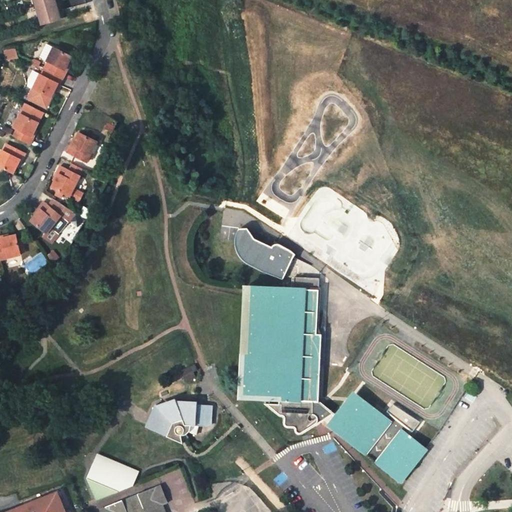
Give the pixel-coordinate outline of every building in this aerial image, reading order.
[(34,0),(42,24),(60,19),(58,11),(61,10),(58,0),(55,0),(54,0),(34,0)] [(68,62),(71,56),(54,48),(47,44),(39,58),(47,62),(50,64),(47,70),(44,68),(40,74),(34,71),(29,80),(28,86),(33,89),(51,97),(54,91),(59,83),(61,84),(67,72),(64,71),(68,62)] [(39,122),(21,113),(14,127),(17,129),(13,137),(30,145),(34,138),(31,137),(35,129),(39,122)] [(98,142),(79,133),(76,140),(72,148),(70,147),(67,153),(87,163),(98,142)] [(26,154),(9,145),(6,152),(4,151),(3,150),(0,155),(0,166),(13,173),(20,158),(23,160),(26,154)] [(73,164),(69,170),(80,176),(83,169),(73,164)] [(69,170),(61,165),(58,171),(60,172),(56,180),(52,188),(70,197),(78,201),(82,193),(74,189),(80,176),(69,170)] [(48,206),(43,201),(39,207),(41,208),(36,215),(31,221),(47,234),(43,239),(52,245),(58,237),(50,231),(61,216),(69,222),(76,213),(54,199),(48,206)] [(237,250),(282,276),(293,257),(281,249),(281,248),(281,246),(280,244),(278,243),(275,243),(273,243),(272,245),(244,229),(240,231),(238,232),(236,235),(234,238),(234,240),(234,244),(235,247),(237,250)] [(0,259),(20,254),(16,235),(9,237),(1,239),(0,236),(0,235),(0,259)] [(314,362),(314,356),(320,357),(321,333),(315,333),(315,326),(321,326),(322,308),(317,308),(318,277),(295,275),(294,288),(248,285),(247,297),(244,398),(248,398),(264,399),(264,402),(272,403),(273,408),(278,412),(285,416),(284,421),(285,424),(288,424),(292,424),(295,427),(298,431),(301,431),(316,421),(315,424),(322,425),(332,412),(318,401),(320,363),(314,362)] [(194,380),(191,374),(195,372),(192,367),(189,369),(188,369),(180,373),(186,384),(194,380)] [(335,430),(397,477),(421,445),(406,433),(409,428),(387,411),(384,416),(358,395),(357,397),(354,395),(330,426),(335,430)] [(159,410),(150,431),(183,446),(190,441),(187,437),(191,435),(196,436),(197,427),(209,428),(213,424),(213,409),(197,409),(197,407),(178,407),(177,405),(161,412),(159,410)] [(96,498),(97,500),(133,484),(139,472),(99,453),(88,478),(96,498)] [(160,484),(155,486),(162,504),(167,502),(160,484)] [(162,511),(160,505),(162,504),(155,486),(105,507),(107,511),(162,511)] [(65,511),(57,490),(2,511),(31,511),(38,509),(42,508),(44,511),(65,511)]
